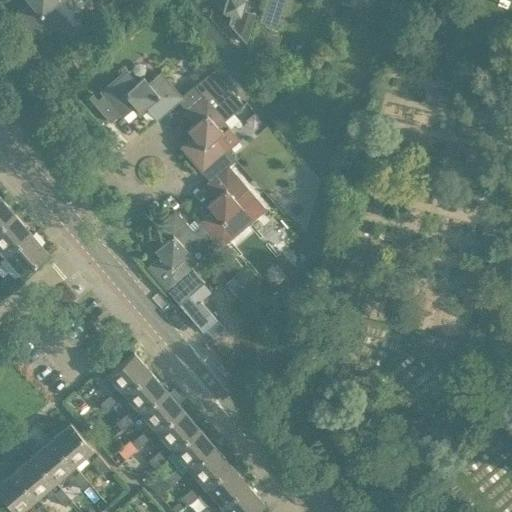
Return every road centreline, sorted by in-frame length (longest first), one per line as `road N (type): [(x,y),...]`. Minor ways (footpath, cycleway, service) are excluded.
road 1 (residential): [(88,243),(301,489)]
road 2 (residential): [(0,142),(88,243)]
